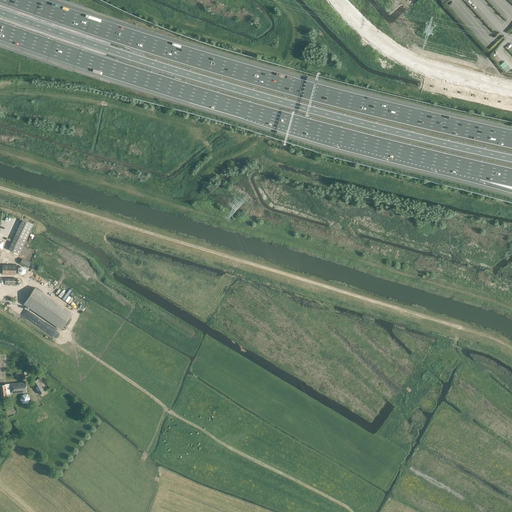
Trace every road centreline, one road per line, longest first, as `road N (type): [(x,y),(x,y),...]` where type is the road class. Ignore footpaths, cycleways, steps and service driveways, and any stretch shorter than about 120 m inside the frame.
road 1 (track): [(511,309),(0,152)]
road 2 (motorway): [(0,11),(300,108),(511,159)]
road 3 (motorway): [(511,140),(256,77),(16,0)]
road 4 (motorway): [(0,30),(242,109),(464,168)]
road 5 (track): [(350,511),(219,443),(0,292)]
road 6 (secondary): [(511,88),(413,62),(366,31),(339,0)]
